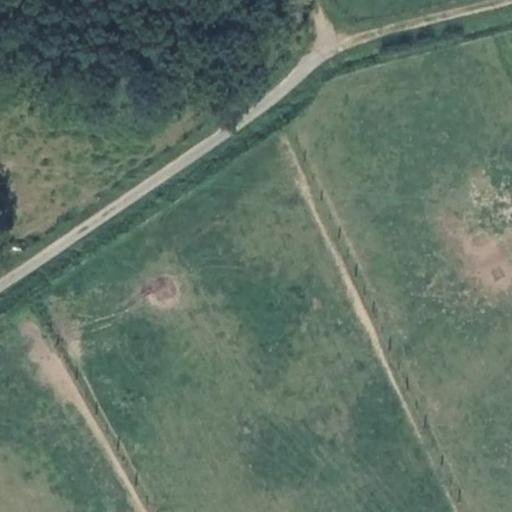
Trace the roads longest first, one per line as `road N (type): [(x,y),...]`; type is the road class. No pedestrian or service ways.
road 1 (unclassified): [(327,48),(241,126),(0,291)]
road 2 (track): [(511,3),(327,48)]
